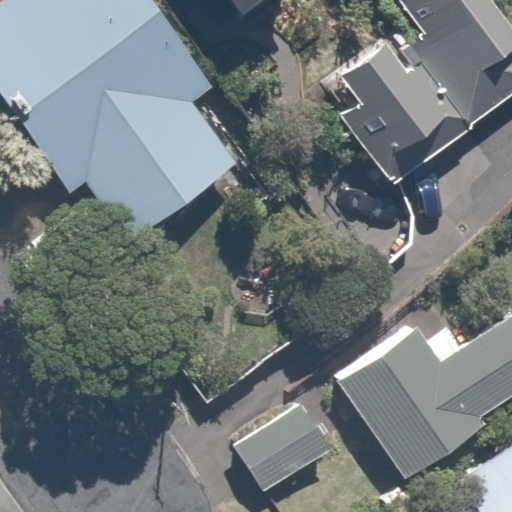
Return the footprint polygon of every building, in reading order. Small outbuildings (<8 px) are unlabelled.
[(140,0),(0,0),(0,122),(86,251),(244,153),(140,0)] [(187,0),(202,21),(233,0),(187,0)] [(511,89),(511,61),(472,0),(412,0),(420,11),(306,84),(368,181),(511,89)] [(403,321),(324,375),(390,472),(473,419),(468,410),(511,380),(511,302),(426,355),(403,321)] [(291,388),(215,436),(247,486),(322,439),(291,388)] [(451,511),(511,511),(511,428),(431,480),(451,511)]
